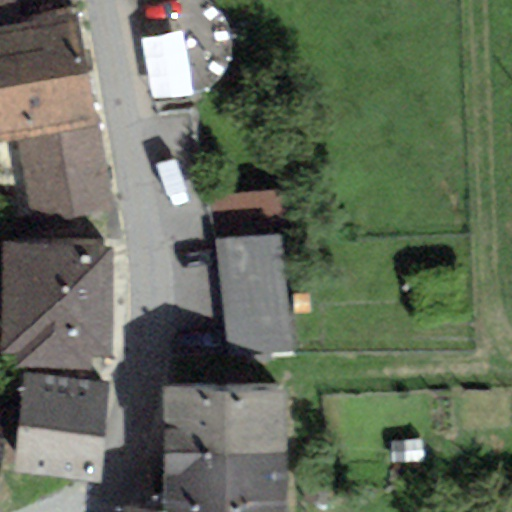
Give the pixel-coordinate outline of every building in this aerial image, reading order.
[(79,15),(0,27),(0,144),(12,143),(97,128),(79,15)] [(97,128),(12,143),(27,224),(111,209),(97,128)] [(292,350),(280,235),(216,241),(228,356),(292,350)] [(112,248),(2,246),(0,357),(18,357),(18,372),(89,373),(89,358),(111,359),(112,248)] [(13,474),(99,482),(108,384),(21,376),(13,474)] [(283,386),(162,388),(163,455),(284,453),(283,386)] [(163,455),(164,511),(285,511),(284,453),(163,455)]
